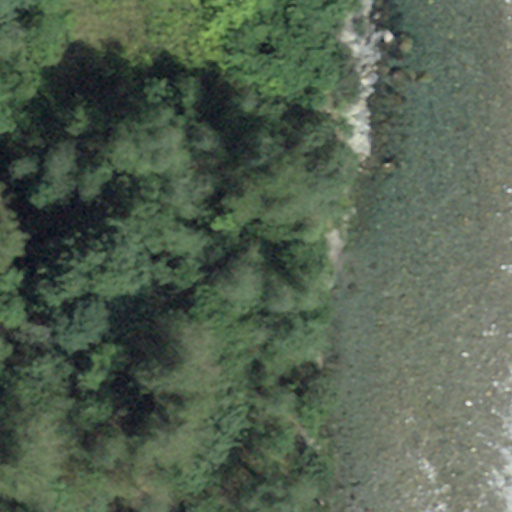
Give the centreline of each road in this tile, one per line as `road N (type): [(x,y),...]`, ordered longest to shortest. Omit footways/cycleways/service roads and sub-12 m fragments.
road 1 (track): [(135,0),(187,49),(358,122),(393,126)]
road 2 (track): [(53,88),(176,0)]
